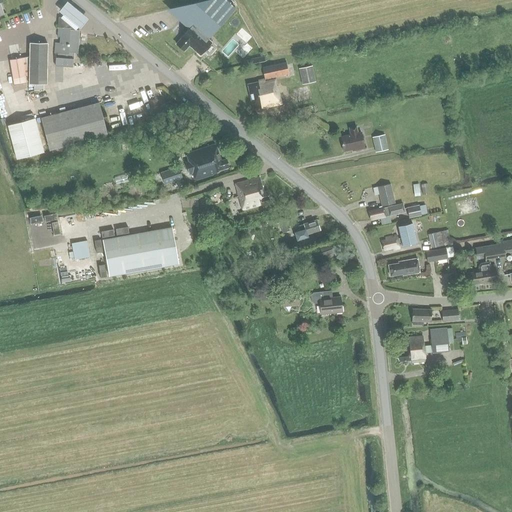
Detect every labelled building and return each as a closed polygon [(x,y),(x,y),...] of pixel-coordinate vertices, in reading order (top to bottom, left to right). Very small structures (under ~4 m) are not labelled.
[(65,0),(58,9),(80,28),(87,19),(65,0)] [(206,0),(200,2),(181,23),(188,29),(180,38),(180,39),(175,45),(182,51),(187,45),(199,55),(210,42),(207,39),(235,7),(226,0),(206,0)] [(61,18),(59,18),(57,37),(61,37),(60,43),(56,42),(55,52),(58,53),(58,58),(56,58),(55,65),(72,67),(73,59),(68,59),(68,52),(77,53),(79,31),(76,31),(61,18)] [(47,43),(29,43),(28,84),(33,84),(33,91),(43,91),(43,84),(47,84),(47,43)] [(256,80),(256,81),(246,84),(252,109),(254,109),(255,112),(260,111),(259,108),(281,103),(275,76),(288,74),(285,63),(262,68),(264,79),(256,80)] [(303,84),(314,82),(311,66),(299,69),(303,84)] [(108,135),(99,102),(40,117),(49,151),(108,135)] [(295,109),(295,111),(290,113),(292,119),(315,113),(313,105),(295,109)] [(44,152),(35,118),(7,125),(16,159),(44,152)] [(348,128),(350,134),(341,136),(344,151),(356,148),(356,150),(364,148),(360,132),(357,133),(355,126),(348,128)] [(387,150),(384,135),(372,137),(375,152),(387,150)] [(220,160),(215,144),(187,153),(189,162),(185,163),(189,174),(193,173),(195,181),(220,173),(221,171),(231,168),(228,158),(220,160)] [(183,183),(177,166),(160,172),(165,189),(183,183)] [(260,185),(258,177),(235,184),(242,210),(259,205),(258,203),(269,200),(266,191),(264,192),(262,185),(260,185)] [(379,186),(383,205),(395,202),(390,183),(378,186),(379,186)] [(429,194),(427,184),(421,185),(423,195),(429,194)] [(404,212),(402,203),(369,210),(371,219),(404,212)] [(421,215),(418,204),(407,207),(410,218),(421,215)] [(291,219),(279,223),(283,233),(289,231),(288,227),(293,225),(291,219)] [(320,230),(317,220),(298,226),(302,239),(313,236),(312,232),(320,230)] [(381,241),(384,250),(393,248),(393,250),(400,248),(399,243),(402,243),(402,246),(417,242),(412,223),(398,226),(401,239),(398,239),(396,235),(385,238),(386,240),(381,241)] [(109,276),(178,264),(172,228),(102,240),(109,276)] [(442,245),(439,232),(429,234),(432,247),(442,245)] [(511,241),(503,243),(502,239),(495,240),(496,244),(475,248),(477,257),(484,256),(485,260),(505,257),(505,253),(511,252),(511,241)] [(81,242),(71,243),(74,260),(84,258),(81,242)] [(305,250),(304,249),(295,252),(299,263),(308,260),(307,258),(317,254),(320,264),(336,259),(334,253),(335,253),(332,243),(321,247),(320,245),(305,250)] [(453,247),(445,248),(446,250),(446,252),(447,258),(454,257),(453,247)] [(446,252),(446,250),(426,253),(427,263),(447,260),(447,258),(446,252)] [(398,261),(398,262),(388,264),(390,275),(401,273),(402,276),(406,275),(405,273),(410,272),(410,274),(419,273),(416,259),(398,261)] [(480,266),(481,270),(466,272),(468,285),(484,282),(484,284),(496,282),(493,264),(480,266)] [(328,299),(328,292),(315,293),(315,301),(319,300),(320,314),(322,314),(322,316),(330,315),(330,313),(341,312),(340,298),(328,299)] [(298,294),(282,295),(283,306),(299,305),(298,294)] [(430,322),(431,310),(412,309),(411,321),(413,321),(413,323),(423,324),(423,321),(430,322)] [(458,320),(457,310),(441,311),(442,322),(458,320)] [(423,346),(422,336),(402,339),(403,352),(399,352),(400,361),(411,360),(411,363),(425,362),(424,354),(432,353),(448,352),(447,343),(453,342),(452,328),(430,330),(431,345),(423,346)]
